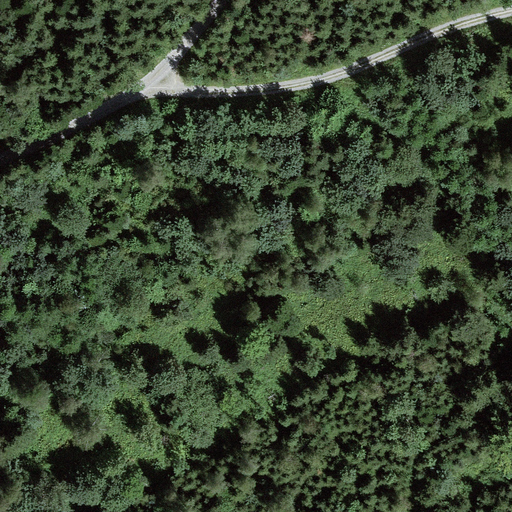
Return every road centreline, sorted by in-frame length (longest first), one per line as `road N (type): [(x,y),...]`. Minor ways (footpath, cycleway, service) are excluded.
road 1 (track): [(151,89),(267,91),(511,10)]
road 2 (track): [(220,0),(151,89),(0,159)]
